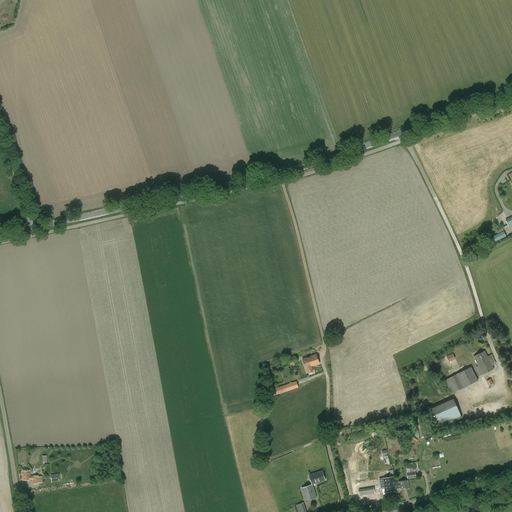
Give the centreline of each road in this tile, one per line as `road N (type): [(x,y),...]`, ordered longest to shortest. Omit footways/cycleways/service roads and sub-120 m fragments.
road 1 (secondary): [(33,227),(282,171),(511,92)]
road 2 (unclassified): [(349,511),(511,470)]
